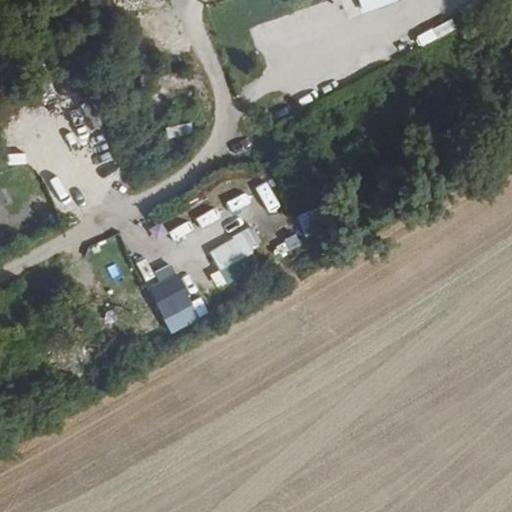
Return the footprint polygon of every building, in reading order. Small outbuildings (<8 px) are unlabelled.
[(356,0),(361,13),(396,0),(356,0)] [(436,38),(456,29),(451,18),(431,27),(436,38)] [(415,102),(384,119),(403,155),(436,136),(440,142),(452,135),(423,81),(410,90),(415,102)] [(403,155),(384,119),(371,127),(390,162),(403,155)] [(255,188),(265,208),(275,203),(265,183),(255,188)] [(297,213),(303,237),(330,230),(323,205),(297,213)] [(252,272),(244,255),(262,248),(253,228),(208,248),(224,284),(252,272)] [(167,333),(198,321),(175,265),(145,277),(167,333)] [(0,327),(17,320),(8,296),(0,300),(0,327)] [(27,377),(17,358),(0,368),(0,390),(1,392),(27,377)]
